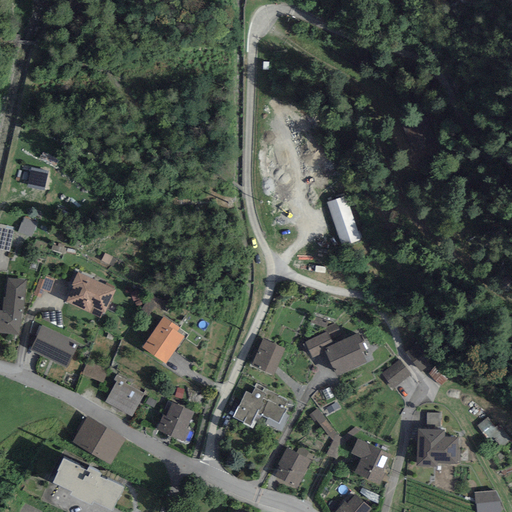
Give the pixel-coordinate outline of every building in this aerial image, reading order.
[(404,127),(412,153),(430,147),(422,122),(404,127)] [(345,197),(328,202),(342,242),(359,237),(345,197)] [(36,223),(23,218),(17,232),(30,237),(36,223)] [(79,273),(67,299),(100,315),(112,289),(79,273)] [(0,331),(19,333),(25,280),(7,278),(4,310),(0,310),(0,331)] [(159,304),(168,310),(172,304),(154,293),(144,310),(153,315),(159,304)] [(162,320),(143,350),(164,364),(181,337),(176,333),(178,330),(162,320)] [(42,323),(29,349),(65,368),(78,341),(42,323)] [(325,333),(306,343),(313,356),(327,349),(338,374),(368,359),(356,335),(332,347),(325,333)] [(265,339),(256,364),(274,371),(283,346),(265,339)] [(419,343),(408,351),(421,368),(432,360),(419,343)] [(398,362),(383,374),(391,385),(407,372),(398,362)] [(90,363),(85,374),(105,382),(110,370),(90,363)] [(142,393),(116,380),(106,401),(131,414),(142,393)] [(246,390),(235,416),(253,424),(258,413),(279,422),(285,410),(280,408),(284,399),(266,391),(256,387),(253,393),(246,390)] [(168,402),(157,427),(184,438),(194,413),(168,402)] [(127,438),(87,414),(72,440),(111,464),(127,438)] [(503,448),(511,441),(491,416),(482,423),(503,448)] [(337,436),(328,452),(336,456),(345,440),(359,430),(355,428),(342,438),(337,436)] [(459,437),(420,436),(419,464),(438,465),(438,460),(458,460),(459,437)] [(392,454),(358,438),(353,449),(365,455),(359,470),(380,480),(392,454)] [(276,476),(294,485),(307,457),(289,449),(276,476)] [(88,468),(64,456),(53,479),(72,488),(71,490),(93,500),(94,498),(113,507),(124,484),(101,473),(102,471),(90,465),(88,468)] [(501,489),(478,490),(478,501),(501,500),(501,489)] [(337,511),(367,511),(370,509),(354,496),(347,505),(344,503),(337,511)]
